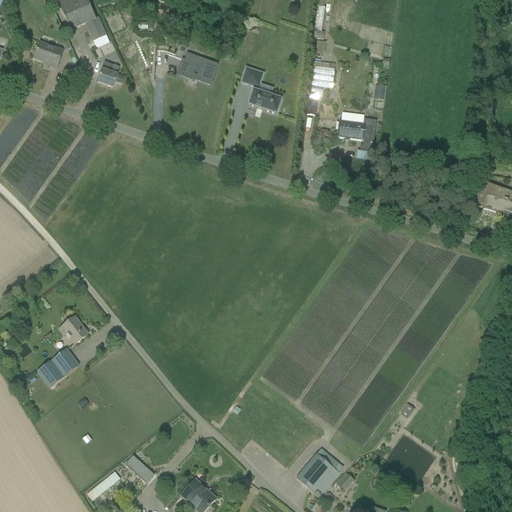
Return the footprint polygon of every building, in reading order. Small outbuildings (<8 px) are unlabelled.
[(16,0),(7,0),(3,2),(6,9),(6,10),(18,5),(16,0)] [(55,0),(70,32),(85,26),(96,21),(86,0),(55,0)] [(156,6),(156,19),(168,19),(168,6),(156,6)] [(106,37),(102,26),(88,32),(93,43),(106,37)] [(57,70),(63,51),(40,43),(34,60),(47,65),(47,67),(57,70)] [(324,55),(326,44),(317,43),(316,54),(324,55)] [(125,56),(134,80),(149,74),(142,57),(148,54),(144,44),(135,47),(137,52),(125,56)] [(182,61),(176,77),(183,79),(184,80),(195,83),(195,82),(211,87),(218,66),(202,60),(200,67),(182,61)] [(105,64),(98,84),(113,90),(115,84),(122,86),(125,78),(118,76),(120,68),(112,66),(112,67),(105,64)] [(314,87),(334,88),(334,65),(314,64),(314,87)] [(276,116),(281,101),(257,93),(263,76),(246,70),(241,84),(255,89),(254,92),(253,92),(248,107),(276,116)] [(314,117),(316,103),(308,102),(306,116),(314,117)] [(359,153),(372,155),(376,122),(363,120),(364,119),(342,116),(341,122),(339,122),(337,138),(363,142),(362,147),(360,147),(359,153)] [(511,215),(511,214),(511,193),(480,183),(472,207),(481,210),(483,206),(511,215)] [(88,336),(75,319),(58,331),(64,338),(66,336),(74,347),(88,336)] [(50,390),(79,368),(66,351),(37,373),(50,390)] [(82,412),(87,408),(82,402),(77,406),(82,412)] [(412,409),(407,406),(400,416),(404,419),(412,409)] [(339,474),(316,456),(296,480),(313,495),(317,491),(322,494),(339,474)] [(153,478),(133,459),(126,467),(147,486),(153,478)] [(91,504),(120,481),(114,474),(86,497),(91,504)] [(345,474),(336,485),(344,492),(354,482),(345,474)] [(194,511),(205,511),(216,501),(195,481),(180,498),(194,511)]
